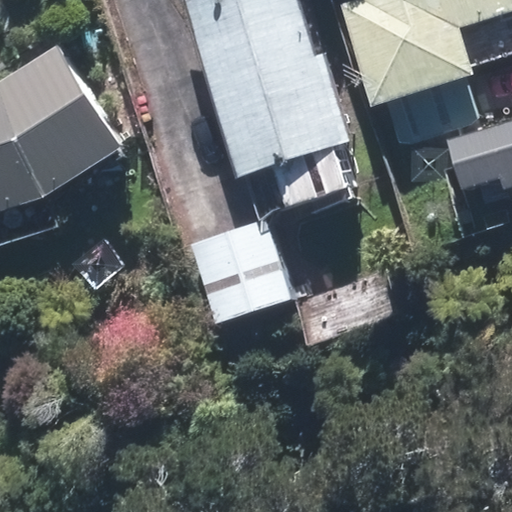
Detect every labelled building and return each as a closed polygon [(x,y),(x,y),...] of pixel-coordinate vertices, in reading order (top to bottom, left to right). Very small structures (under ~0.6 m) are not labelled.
[(304,0),(207,0),(194,4),(250,181),(359,147),(332,63),(325,65),(304,0)] [(511,0),(371,0),(373,5),(353,11),(385,107),(484,74),(468,29),(511,14),(511,0)] [(0,219),(58,200),(132,153),(66,50),(6,89),(0,91),(0,219)] [(511,118),(448,138),(464,188),(503,176),(510,197),(511,196),(511,118)] [(280,220),(204,242),(228,323),(304,301),(280,220)]
